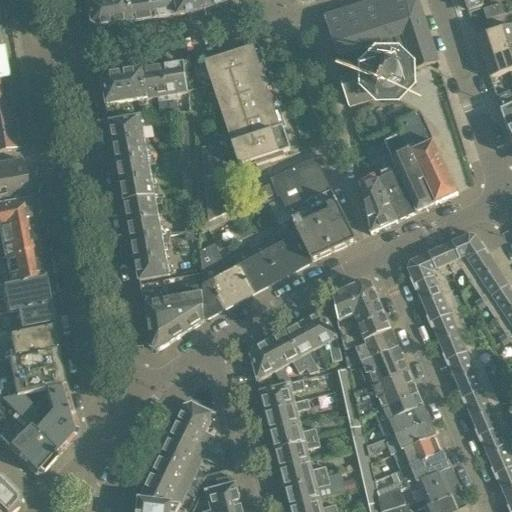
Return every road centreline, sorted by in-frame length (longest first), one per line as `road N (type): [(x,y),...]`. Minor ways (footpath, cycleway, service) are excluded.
road 1 (residential): [(30,64),(88,404),(103,436)]
road 2 (residential): [(135,396),(76,47)]
road 3 (residential): [(374,256),(484,511)]
road 4 (residential): [(500,202),(439,0)]
road 5 (residential): [(76,47),(269,15)]
road 6 (residential): [(214,344),(374,256)]
road 7 (residential): [(214,344),(254,511)]
road 8 (residential): [(374,256),(500,202)]
